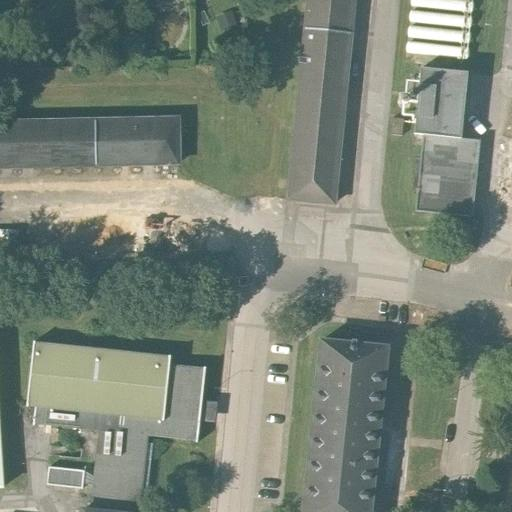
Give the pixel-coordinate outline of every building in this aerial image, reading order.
[(352,0),(300,0),(281,207),(333,212),(352,0)] [(233,9),(216,15),(222,32),(238,26),(233,9)] [(466,75),(417,71),(412,124),(412,134),(421,135),(461,139),(466,75)] [(0,166),(187,162),(186,114),(0,118),(0,166)] [(473,209),(479,141),(461,139),(421,135),(414,211),(472,216),(473,209)] [(375,511),(388,340),(312,334),(298,511),(375,511)] [(171,360),(33,347),(26,416),(36,417),(34,430),(94,436),(86,511),(144,511),(152,443),(199,448),(207,374),(170,371),(171,360)]
